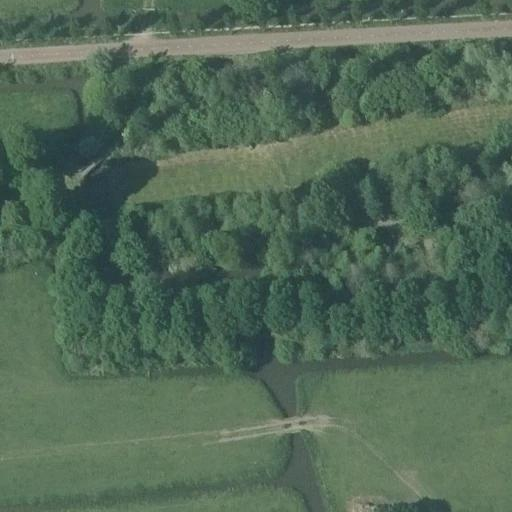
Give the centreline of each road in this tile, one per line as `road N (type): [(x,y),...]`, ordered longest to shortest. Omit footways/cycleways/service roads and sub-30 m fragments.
road 1 (unclassified): [(0,58),(511,29)]
road 2 (track): [(433,511),(431,501),(333,419),(0,452)]
